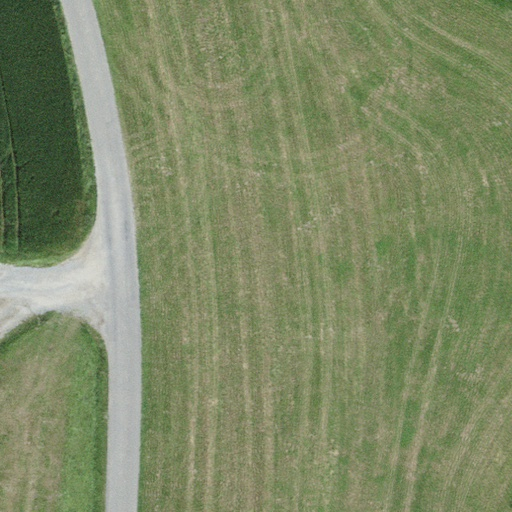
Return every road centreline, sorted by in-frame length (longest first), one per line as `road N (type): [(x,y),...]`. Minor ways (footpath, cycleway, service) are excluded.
road 1 (unclassified): [(76,0),(128,285),(120,511)]
road 2 (track): [(0,275),(128,285)]
